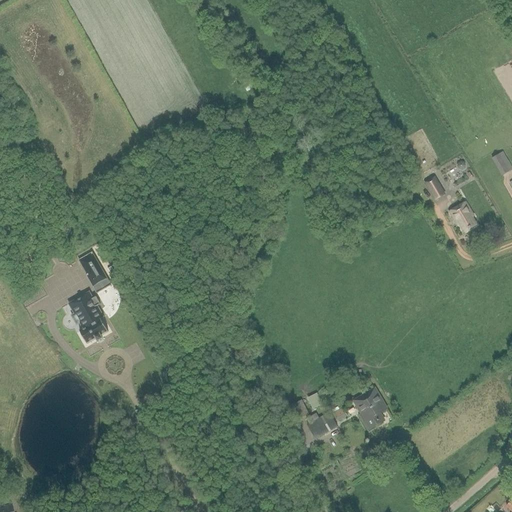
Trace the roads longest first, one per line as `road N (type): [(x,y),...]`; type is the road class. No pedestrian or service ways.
road 1 (track): [(325,511),(221,299),(264,243),(253,86),(257,79),(268,84)]
road 2 (track): [(511,245),(465,256),(416,191),(348,226),(268,84)]
